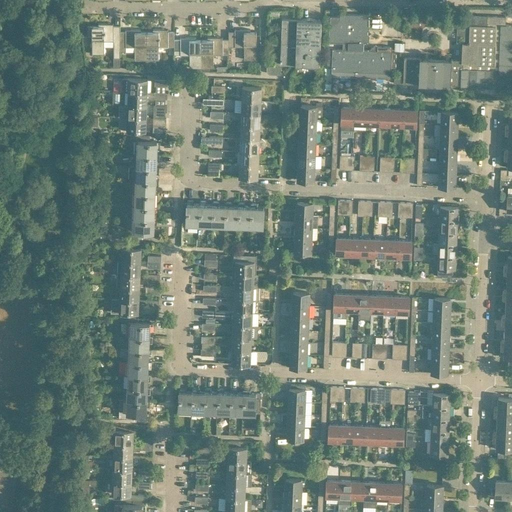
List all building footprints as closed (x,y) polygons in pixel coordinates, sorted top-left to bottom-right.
[(329,25),(329,42),(354,42),(354,40),(361,40),(361,42),(369,42),(369,33),(368,33),(368,30),(369,30),(369,13),(340,13),(340,15),(330,15),(330,25),(329,25)] [(462,59),(452,59),(452,58),(451,58),(420,57),(405,56),(404,56),(403,82),(404,81),(411,81),(411,82),(411,81),(419,82),(418,83),(419,83),(419,82),(434,82),(434,83),(435,83),(435,82),(450,83),(450,84),(450,82),(461,83),(460,85),(461,85),(461,84),(476,84),(476,85),(477,85),(477,84),(492,85),(492,86),(492,84),(498,85),(498,86),(511,86),(511,24),(505,24),(505,16),(485,15),(465,14),(465,28),(464,42),(462,42),(462,59)] [(282,18),(281,45),(291,45),(291,41),(320,42),(321,19),(315,19),(309,16),(303,19),(282,18)] [(87,25),(87,36),(92,36),(92,53),(104,53),(104,40),(114,40),(120,40),(120,31),(120,25),(114,25),(109,25),(109,23),(98,23),(98,25),(87,25)] [(229,31),(229,39),(229,46),(235,46),(244,46),(244,59),(256,59),(256,31),(250,31),(250,28),(240,28),(240,31),(229,31)] [(120,40),(120,50),(126,50),(126,46),(135,46),(135,59),(147,59),(147,31),(141,31),(141,29),(131,29),(131,31),(120,31),(120,40)] [(153,31),(147,31),(147,59),(159,59),(159,46),(168,46),(174,46),(174,31),(163,31),(163,29),(153,29),(153,31)] [(174,46),(174,49),(174,54),(180,54),(190,54),(190,67),(201,67),(201,39),(196,39),(196,37),(185,37),(185,39),(180,39),(174,39),(174,46)] [(207,39),(201,39),(201,67),(213,67),(213,54),(223,54),(229,53),(229,46),(229,39),(218,39),(218,37),(207,37),(207,39)] [(328,58),(327,64),(332,64),(331,75),(351,76),(350,80),(357,80),(357,78),(360,79),(360,81),(366,81),(366,76),(391,77),(391,67),(396,67),(396,61),(394,61),(394,58),(396,58),(396,51),(392,51),(392,46),(377,45),(377,50),(375,50),(372,47),(369,49),(363,49),(363,42),(361,42),(361,40),(354,40),(354,42),(343,42),(342,48),(332,48),(332,49),(328,49),(328,55),(330,55),(330,58),(328,58)] [(291,45),(281,45),(280,64),(301,64),(307,67),(314,65),(320,65),(320,42),(291,41),(291,45)] [(395,42),(394,50),(405,51),(405,42),(395,42)] [(270,73),(280,74),(281,66),(267,65),(267,63),(267,69),(267,70),(267,71),(268,72),(269,73),(270,73)] [(147,92),(148,78),(121,77),(121,90),(147,92)] [(243,86),(242,99),(261,100),(262,87),(243,86)] [(147,98),(154,99),(154,98),(154,92),(147,92),(121,90),(120,103),(128,103),(147,104),(147,98)] [(242,99),(241,112),(261,113),(262,113),(262,111),(263,111),(264,111),(265,110),(266,109),(266,108),(266,107),(266,106),(266,105),(266,104),(265,103),(264,102),(263,102),(263,100),(261,100),(242,99)] [(146,117),(147,104),(128,103),(127,116),(146,117)] [(300,116),(300,117),(316,118),(316,116),(317,105),(301,105),(300,116)] [(341,122),(341,129),(354,129),(354,128),(354,122),(354,116),(354,107),(342,106),(341,116),(341,122)] [(354,122),(366,123),(367,107),(354,107),(354,122)] [(366,123),(379,123),(379,108),(367,107),(366,123)] [(379,123),(391,124),(392,108),(379,108),(379,123)] [(391,124),(403,124),(404,109),(392,108),(391,124)] [(404,109),(403,124),(416,125),(417,109),(404,109)] [(457,123),(458,111),(442,110),(441,123),(457,123)] [(241,112),(241,125),(260,125),(261,113),(241,112)] [(126,129),(146,130),(146,117),(127,116),(126,129)] [(300,117),(300,130),(316,130),(316,118),(300,117)] [(457,136),(457,123),(441,123),(441,135),(457,136)] [(241,125),(240,137),(260,138),(260,125),(241,125)] [(300,130),(299,142),(315,143),(316,130),(300,130)] [(456,148),(457,136),(441,135),(440,148),(456,148)] [(240,137),(240,150),(259,151),(261,151),(262,151),(265,149),(265,141),(263,139),(261,139),(261,138),(260,138),(240,137)] [(138,140),(137,153),(157,153),(157,147),(160,148),(160,141),(157,141),(157,140),(138,140)] [(299,142),(299,154),(315,155),(315,143),(299,142)] [(456,161),(456,148),(440,148),(440,160),(456,161)] [(240,150),(239,163),(258,164),(259,151),(240,150)] [(137,153),(137,165),(156,166),(156,160),(160,160),(160,153),(157,153),(137,153)] [(299,154),(298,167),(314,168),(315,155),(299,154)] [(379,171),(387,171),(387,156),(380,156),(379,171)] [(387,156),(387,171),(394,171),(395,156),(387,156)] [(455,173),(456,161),(440,160),(439,172),(455,173)] [(239,163),(239,176),(258,177),(258,164),(239,163)] [(129,165),(128,178),(136,178),(156,179),(156,173),(159,173),(159,166),(156,166),(137,165),(129,165)] [(298,173),(298,179),(313,180),(314,174),(314,168),(298,167),(298,173)] [(500,169),(500,179),(508,180),(508,175),(511,174),(511,169),(508,169),(500,169)] [(455,186),(455,173),(439,172),(439,185),(455,186)] [(136,178),(136,191),(155,192),(155,186),(159,186),(159,179),(156,179),(136,178)] [(136,191),(135,204),(155,204),(155,199),(158,199),(158,192),(155,192),(136,191)] [(183,203),(183,220),(186,220),(186,222),(199,223),(200,204),(194,203),(194,200),(190,200),(187,200),(187,201),(187,203),(183,203)] [(211,223),(212,204),(206,204),(207,201),(200,200),(200,204),(199,223),(211,223)] [(211,223),(224,224),(225,205),(219,204),(219,201),(212,201),(212,204),(211,223)] [(224,224),(237,224),(238,205),(232,205),(232,202),(225,201),(225,205),(224,224)] [(297,201),(296,214),(312,214),(312,202),(297,201)] [(237,224),(237,227),(250,228),(251,206),(245,205),(245,202),(238,202),(238,205),(237,224)] [(251,206),(250,228),(258,228),(258,225),(263,225),(264,206),(258,206),(258,203),(251,202),(251,206)] [(135,204),(135,216),(154,217),(154,211),(158,211),(158,204),(155,204),(135,204)] [(457,218),(458,206),(440,205),(440,217),(457,218)] [(296,214),(296,226),(311,227),(312,214),(296,214)] [(154,217),(135,216),(134,230),(153,231),(154,224),(157,224),(157,217),(154,217)] [(457,230),(457,218),(440,217),(439,229),(457,230)] [(311,227),(296,226),(295,238),(311,239),(311,227)] [(456,242),(457,230),(439,229),(439,241),(456,242)] [(336,253),(349,253),(349,238),(336,237),(336,253)] [(311,239),(295,238),(295,251),(310,252),(311,239)] [(349,253),(361,254),(362,238),(349,238),(349,253)] [(361,254),(373,254),(374,239),(362,238),(361,254)] [(373,254),(386,255),(386,239),(374,239),(373,254)] [(386,255),(398,255),(399,240),(386,239),(386,255)] [(399,240),(398,255),(411,255),(411,240),(399,240)] [(456,254),(456,242),(439,241),(438,253),(456,254)] [(122,247),(122,260),(141,261),(141,248),(122,247)] [(455,267),(456,254),(438,253),(437,275),(453,276),(453,266),(455,267)] [(234,254),(233,273),(235,273),(256,274),(256,255),(234,254)] [(118,260),(118,273),(140,274),(141,261),(122,260),(118,260)] [(117,285),(120,286),(140,286),(140,274),(118,273),(117,285)] [(234,286),(257,287),(258,274),(256,274),(235,273),(234,286)] [(147,274),(147,280),(148,280),(147,287),(157,287),(158,281),(160,281),(160,274),(147,274)] [(504,288),(503,293),(511,293),(511,280),(507,280),(507,288),(504,288)] [(120,286),(120,298),(139,299),(140,286),(120,286)] [(234,286),(234,299),(259,300),(259,287),(257,287),(234,286)] [(293,291),(293,304),(308,305),(309,292),(293,291)] [(334,308),(333,317),(346,317),(346,309),(347,293),(334,293),(334,303),(334,308)] [(346,309),(359,310),(359,294),(347,293),(346,309)] [(506,298),(506,306),(511,305),(511,293),(503,293),(503,298),(506,298)] [(359,310),(359,318),(371,319),(371,310),(372,294),(359,294),(359,310)] [(371,310),(384,311),(384,295),(372,294),(371,310)] [(384,311),(396,311),(397,295),(384,295),(384,311)] [(397,295),(396,311),(409,312),(409,296),(397,295)] [(435,297),(434,310),(450,310),(450,298),(435,297)] [(139,299),(120,298),(112,298),(111,313),(119,313),(119,311),(131,312),(138,312),(139,299)] [(234,299),(233,311),(258,312),(259,300),(234,299)] [(293,304),(292,316),(308,317),(308,305),(293,304)] [(502,313),(502,318),(511,318),(511,305),(506,306),(505,313),(502,313)] [(203,310),(202,316),(233,317),(233,324),(252,325),(257,325),(258,325),(258,312),(233,311),(203,310)] [(434,310),(434,322),(449,323),(450,310),(434,310)] [(292,316),(292,329),(308,329),(308,317),(292,316)] [(511,318),(502,318),(502,323),(505,323),(505,331),(511,331),(511,318)] [(150,323),(140,322),(130,322),(130,334),(149,335),(149,329),(153,329),(153,323),(150,323)] [(434,322),(433,334),(449,335),(449,323),(434,322)] [(233,324),(232,337),(252,338),(257,338),(257,325),(252,325),(233,324)] [(292,329),(291,341),(307,342),(308,329),(292,329)] [(502,338),(501,343),(511,343),(511,331),(505,331),(504,338),(502,338)] [(130,334),(129,347),(149,348),(149,342),(152,342),(152,335),(149,335),(130,334)] [(433,334),(433,347),(448,347),(449,335),(433,334)] [(232,337),(232,350),(251,350),(252,338),(232,337)] [(291,341),(291,353),(307,354),(307,342),(291,341)] [(511,343),(501,343),(501,349),(504,349),(504,356),(508,356),(508,365),(511,364),(511,343)] [(129,347),(129,360),(148,361),(148,355),(152,355),(152,348),(149,348),(129,347)] [(433,347),(432,359),(448,360),(448,347),(433,347)] [(232,350),(231,362),(251,363),(251,350),(232,350)] [(307,354),(291,353),(290,366),(306,367),(307,354)] [(448,360),(432,359),(432,372),(447,372),(448,360)] [(129,360),(128,373),(148,373),(148,368),(151,368),(151,361),(148,361),(129,360)] [(128,373),(128,385),(147,386),(147,380),(151,380),(151,374),(148,373),(128,373)] [(150,386),(147,386),(128,385),(127,398),(147,399),(147,393),(150,393),(150,386)] [(179,409),(179,410),(191,411),(191,410),(192,390),(186,390),(186,387),(180,386),(179,409)] [(191,411),(191,413),(204,414),(204,411),(204,410),(205,391),(199,390),(199,387),(192,387),(192,390),(191,411)] [(204,411),(204,414),(217,414),(217,412),(218,391),(212,391),(212,388),(205,387),(205,391),(204,410),(204,411)] [(370,402),(377,402),(378,388),(371,387),(370,402)] [(218,391),(217,412),(230,412),(230,411),(230,392),(225,392),(225,388),(218,388),(218,391)] [(289,388),(289,400),(304,401),(305,388),(289,388)] [(378,388),(377,402),(385,403),(386,388),(378,388)] [(230,412),(229,415),(242,415),(242,413),(242,412),(242,411),(243,392),(237,392),(237,389),(231,389),(230,392),(230,411),(230,412)] [(242,413),(242,415),(255,416),(255,413),(255,412),(260,412),(261,393),(256,393),(250,393),(250,389),(243,389),(243,392),(242,411),(242,412),(242,413)] [(427,404),(432,404),(450,405),(450,393),(433,392),(433,390),(427,390),(427,404)] [(495,405),(495,410),(511,410),(511,397),(498,397),(498,405),(495,405)] [(150,399),(147,399),(127,398),(127,411),(146,412),(146,406),(150,406),(150,399)] [(289,400),(288,413),(304,413),(304,401),(289,400)] [(422,404),(422,416),(431,416),(449,417),(450,405),(437,405),(432,404),(429,404),(427,404),(422,404)] [(511,410),(495,410),(494,415),(497,415),(497,422),(511,423),(511,410)] [(282,420),(282,425),(288,425),(303,426),(304,413),(288,413),(282,412),(282,420)] [(431,416),(431,428),(449,429),(449,417),(431,416)] [(494,430),(494,435),(511,435),(511,423),(497,422),(497,430),(494,430)] [(105,434),(105,435),(115,435),(114,441),(133,442),(134,436),(137,436),(137,429),(129,427),(124,426),(124,429),(116,428),(116,424),(112,423),(105,423),(106,423),(106,434),(105,434)] [(328,439),(341,440),(341,424),(329,424),(328,439)] [(341,440),(353,440),(354,425),(341,424),(341,440)] [(303,426),(288,425),(287,438),(303,438),(303,426)] [(353,440),(366,441),(366,425),(354,425),(353,440)] [(366,441),(378,441),(379,426),(366,425),(366,441)] [(378,441),(390,442),(391,426),(379,426),(378,441)] [(391,426),(390,442),(403,442),(404,427),(391,426)] [(431,428),(430,440),(448,441),(449,429),(431,428)] [(511,435),(494,435),(493,440),(496,440),(496,448),(511,448),(511,435)] [(448,441),(430,440),(430,453),(448,454),(448,441)] [(114,441),(114,454),(133,455),(133,450),(140,450),(140,449),(141,443),(140,443),(133,442),(114,441)] [(228,446),(227,459),(246,459),(247,446),(228,446)] [(322,449),(314,452),(317,458),(325,455),(322,449)] [(108,454),(107,467),(113,467),(132,468),(133,462),(140,462),(140,455),(133,455),(114,454),(108,454)] [(227,459),(227,472),(250,472),(251,460),(246,459),(227,459)] [(113,467),(113,479),(132,480),(132,468),(113,467)] [(404,482),(409,483),(413,483),(413,468),(405,468),(404,482)] [(227,472),(226,484),(245,485),(252,485),(252,472),(250,472),(227,472)] [(286,478),(285,490),(301,491),(301,478),(286,478)] [(81,479),(80,497),(89,498),(90,479),(81,479)] [(132,480),(113,479),(112,493),(121,493),(126,493),(131,494),(132,480)] [(326,495),(339,495),(339,480),(327,479),(326,495)] [(339,495),(338,504),(351,504),(351,496),(352,480),(339,480),(339,495)] [(351,496),(363,496),(364,481),(352,480),(351,496)] [(495,497),(508,497),(509,480),(496,480),(495,497)] [(363,496),(363,506),(375,506),(376,497),(376,481),(364,481),(363,496)] [(376,497),(388,497),(389,482),(376,481),(376,497)] [(389,482),(388,497),(401,498),(401,482),(389,482)] [(427,483),(426,496),(442,497),(443,484),(427,483)] [(226,484),(226,497),(245,498),(245,485),(226,484)] [(285,490),(285,503),(300,503),(301,491),(285,490)] [(426,496),(426,508),(442,509),(442,497),(426,496)] [(226,497),(225,510),(245,511),(251,511),(252,498),(245,498),(226,497)] [(123,503),(115,503),(114,511),(142,511),(145,511),(146,505),(145,505),(142,504),(123,503)] [(285,503),(284,511),(300,511),(300,503),(285,503)]
